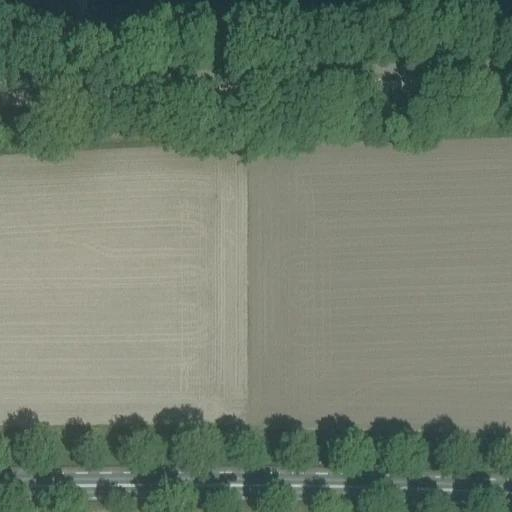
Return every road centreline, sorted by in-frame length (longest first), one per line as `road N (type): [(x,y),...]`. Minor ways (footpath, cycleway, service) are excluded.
road 1 (track): [(511,84),(0,102)]
road 2 (secondary): [(0,485),(236,484),(511,496)]
